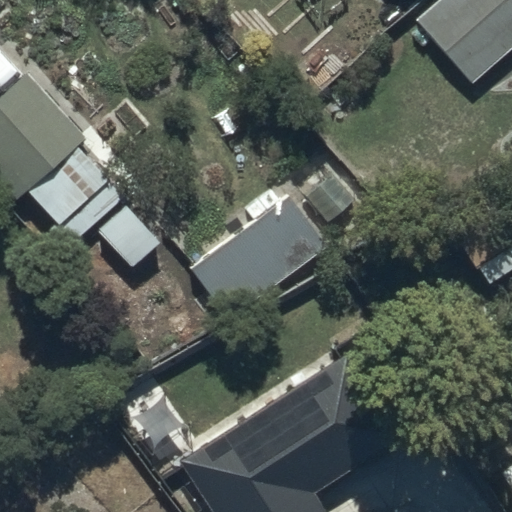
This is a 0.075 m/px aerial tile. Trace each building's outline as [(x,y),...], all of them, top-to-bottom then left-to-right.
[(467,77),(511,38),(511,0),(427,0),(412,13),(467,77)] [(22,62),(0,81),(0,169),(16,187),(81,128),(22,62)] [(290,191),(190,260),(224,309),(324,240),(290,191)] [(10,258),(0,265),(0,301),(20,327),(47,306),(10,258)] [(345,348),(177,451),(216,511),(325,511),(308,485),(397,427),(345,348)] [(511,444),(494,456),(511,482),(511,444)]
